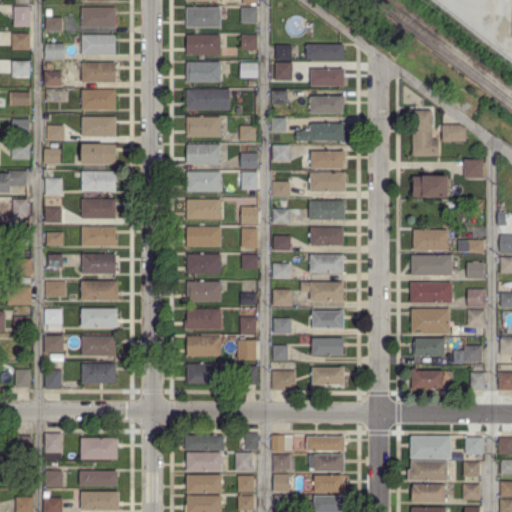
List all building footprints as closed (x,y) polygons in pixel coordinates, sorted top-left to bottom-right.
[(28,25),(12,25),(13,3),(29,3),(28,25)] [(113,27),(82,27),(82,8),(114,8),(113,27)] [(221,26),(187,26),(187,8),(221,8),(221,26)] [(257,21),(243,21),(243,8),(258,8),(257,21)] [(61,31),(46,30),(46,18),(61,18),(61,31)] [(28,49),(12,49),(12,33),(28,33),(28,49)] [(221,55),(188,55),(188,34),(221,34),(221,55)] [(114,53),(80,53),(80,43),(73,43),(73,35),(81,35),(114,35),(114,53)] [(258,49),(242,49),(242,35),(258,35),(258,49)] [(344,59),(308,58),(308,43),(344,44),(344,59)] [(61,58),(45,58),(45,44),(61,44),(61,58)] [(292,58),(277,58),(277,45),(292,45),(292,58)] [(10,61),(29,61),(30,76),(11,76),(10,61)] [(114,81),(81,81),(81,62),(114,62),(114,81)] [(221,82),(188,81),(188,62),(222,63),(221,82)] [(258,77),(241,77),(241,62),(258,62),(258,77)] [(292,80),(276,80),(277,62),(293,63),(292,80)] [(345,87),(316,86),(316,85),(311,85),(312,69),(341,70),(341,69),(345,69),(345,87)] [(44,85),(43,71),(60,71),(60,85),(44,85)] [(114,110),(82,109),(82,89),(114,89),(114,110)] [(230,109),(187,108),(187,90),(230,90),(230,109)] [(288,102),(273,102),(273,90),(289,90),(288,102)] [(30,105),(13,105),(13,92),(30,92),(30,105)] [(344,113),(311,113),(311,96),(340,96),(341,95),(345,95),(345,105),(344,105),(344,113)] [(438,155),(413,155),(413,111),(433,111),(432,138),(439,138),(438,155)] [(82,135),(82,117),(115,117),(115,135),(82,135)] [(221,136),(187,136),(187,117),(221,118),(221,136)] [(287,131),(273,131),(273,118),(288,118),(287,131)] [(29,134),(12,133),(12,119),(29,119),(29,134)] [(345,142),(342,142),(342,141),(297,140),(297,131),(302,132),(302,130),(311,130),(311,123),(341,124),(341,122),(345,122),(345,142)] [(466,141),(443,140),(443,124),(458,124),(466,128),(466,141)] [(63,140),(46,140),(46,126),(63,126),(63,140)] [(256,140),(240,140),(241,127),(257,127),(256,140)] [(29,159),(12,158),(12,144),(29,144),(29,159)] [(115,163),(81,163),(81,144),(115,144),(115,163)] [(221,165),(188,164),(188,145),(221,145),(221,165)] [(291,161),(274,161),(274,145),(291,145),(291,161)] [(60,164),(45,164),(45,149),(60,149),(60,164)] [(343,169),(311,168),(312,150),(342,151),(342,150),(345,150),(345,159),(344,159),(343,169)] [(258,168),(241,167),(241,153),(258,153),(258,168)] [(483,177),(464,177),(465,159),(483,160),(483,177)] [(24,186),(9,186),(9,172),(24,172),(24,186)] [(115,189),(82,189),(82,172),(115,172),(115,189)] [(221,191),(187,190),(187,172),(221,173),(221,191)] [(257,185),(242,185),(242,172),(257,172),(257,185)] [(346,192),(310,192),(311,172),(346,172),(346,192)] [(8,191),(0,191),(0,174),(8,174),(8,191)] [(448,197),(422,196),(422,195),(413,195),(413,176),(422,176),(423,176),(448,176),(448,197)] [(60,194),(45,194),(45,178),(60,178),(60,194)] [(291,195),(273,195),(273,181),(291,182),(291,195)] [(25,216),(13,216),(14,199),(26,199),(25,216)] [(114,218),(82,218),(82,199),(114,200),(114,218)] [(221,219),(187,219),(188,199),(221,200),(221,219)] [(345,219),(310,219),(310,200),(346,201),(345,219)] [(259,224),(242,224),(242,206),(259,206),(259,224)] [(60,221),(46,221),(46,208),(60,208),(60,221)] [(291,223),(273,223),(273,208),(291,209),(291,223)] [(506,225),(498,225),(498,212),(506,212),(506,225)] [(81,245),(81,227),(115,227),(115,245),(81,245)] [(221,246),(187,246),(187,227),(221,228),(221,246)] [(344,245),(311,245),(311,227),(345,227),(344,236),(346,236),(346,244),(344,244),(344,245)] [(258,247),(242,246),(242,228),(258,228),(258,247)] [(448,250),(413,249),(413,229),(449,230),(448,250)] [(11,230),(27,230),(27,245),(11,245),(11,230)] [(62,244),(48,244),(48,233),(62,233),(62,244)] [(511,253),(500,253),(500,235),(511,235),(511,253)] [(292,250),(274,250),(274,236),(292,236),(292,250)] [(484,251),(459,251),(459,239),(485,239),(484,251)] [(221,274),(188,274),(188,253),(221,254),(221,274)] [(49,271),(49,268),(48,268),(48,255),(60,254),(60,267),(58,267),(58,271),(49,271)] [(114,274),(81,273),(81,254),(114,255),(114,274)] [(258,269),(244,268),(244,254),(258,254),(258,269)] [(344,273),(311,272),(311,259),(304,259),(304,254),(311,255),(311,254),(344,254),(344,273)] [(452,275),(413,275),(413,254),(453,255),(453,258),(460,258),(460,271),(452,271),(452,275)] [(511,272),(500,272),(501,256),(511,256),(511,272)] [(28,275),(16,275),(16,259),(29,259),(28,275)] [(484,278),(467,278),(467,261),(484,262),(484,278)] [(291,278),(274,277),(274,263),(291,263),(291,278)] [(65,296),(45,296),(46,281),(65,281),(65,296)] [(116,299),(80,298),(80,290),(79,290),(79,286),(81,286),(81,281),(116,281),(116,299)] [(344,300),(310,299),(311,291),(301,291),(301,281),(311,281),(344,282),(344,300)] [(221,301),(188,300),(188,282),(222,282),(221,301)] [(452,302),(411,302),(411,282),(453,282),(452,291),(453,291),(453,295),(452,295),(452,302)] [(28,304),(8,304),(8,286),(29,286),(28,304)] [(485,306),(468,306),(469,288),(485,288),(485,306)] [(292,304),(274,304),(274,289),(293,290),(292,304)] [(256,304),(241,304),(241,291),(256,291),(256,304)] [(511,307),(501,307),(501,292),(511,292),(511,307)] [(116,328),(81,327),(81,308),(116,309),(116,328)] [(59,329),(47,329),(47,324),(45,324),(45,309),(61,309),(61,324),(59,324),(59,329)] [(221,329),(187,328),(188,309),(221,309),(221,329)] [(450,333),(413,332),(413,309),(450,309),(450,333)] [(485,326),(468,325),(468,309),(485,310),(485,326)] [(344,328),(312,327),(312,310),(340,310),(345,310),(344,328)] [(27,331),(13,331),(13,316),(28,316),(27,331)] [(257,332),(240,332),(240,316),(257,316),(257,332)] [(292,332),(274,332),(274,318),(292,318),(292,332)] [(61,352),(43,352),(43,336),(61,336),(61,352)] [(114,354),(82,354),(82,336),(114,337),(114,354)] [(221,355),(188,354),(188,336),(221,337),(221,355)] [(344,355),(312,355),(313,337),(344,338),(344,355)] [(444,354),(415,354),(415,353),(411,353),(411,348),(414,348),(414,342),(415,342),(415,337),(445,338),(444,343),(446,343),(446,347),(444,347),(444,354)] [(511,353),(500,353),(500,338),(511,338),(511,353)] [(256,360),(240,360),(240,344),(257,344),(256,360)] [(481,361),(464,361),(465,344),(481,344),(481,361)] [(288,359),(274,359),(274,345),(289,345),(288,359)] [(28,357),(14,357),(14,346),(28,346),(28,357)] [(82,383),(81,363),(115,363),(115,383),(82,383)] [(222,383),(187,383),(187,363),(222,363),(222,383)] [(258,384),(243,384),(243,365),(258,366),(258,384)] [(345,386),(341,386),(341,385),(312,384),(313,367),(340,367),(340,366),(345,366),(345,386)] [(415,389),(412,389),(412,368),(416,368),(416,370),(443,370),(443,377),(445,377),(445,380),(443,380),(443,388),(416,388),(415,389)] [(29,386),(15,386),(15,369),(29,369),(29,386)] [(59,388),(44,388),(45,371),(60,371),(59,388)] [(295,389),(272,388),(272,371),(296,371),(295,389)] [(485,389),(471,388),(471,372),(485,372),(485,389)] [(511,389),(499,389),(500,372),(511,372),(511,389)] [(260,449),(245,448),(245,433),(260,433),(260,449)] [(45,459),(44,434),(60,434),(60,458),(45,459)] [(225,450),(185,450),(185,435),(225,435),(225,438),(226,438),(226,442),(225,442),(225,450)] [(345,451),(340,451),(340,450),(339,450),(307,450),(307,436),(340,436),(340,435),(345,435),(345,451)] [(29,452),(15,451),(15,436),(30,437),(29,452)] [(293,451),(271,450),(271,436),(284,436),(293,437),(293,451)] [(451,458),(411,457),(411,436),(451,436),(451,458)] [(80,458),(80,450),(78,450),(78,447),(80,447),(80,437),(116,438),(116,458),(80,458)] [(482,454),(466,454),(466,437),(483,437),(482,454)] [(511,452),(499,452),(500,437),(511,437),(511,452)] [(222,471),(187,470),(187,451),(222,451),(222,457),(224,457),(224,461),(222,461),(222,471)] [(252,470),(236,470),(236,452),(252,453),(252,470)] [(345,473),(340,473),(340,471),(315,471),(315,467),(309,467),(309,454),(341,454),(341,452),(345,452),(345,473)] [(291,469),(274,469),(274,453),(290,454),(291,469)] [(511,473),(501,473),(501,459),(511,459),(511,473)] [(448,480),(409,480),(409,469),(412,469),(412,460),(448,461),(448,470),(450,470),(450,474),(448,474),(448,480)] [(480,476),(464,476),(464,461),(480,462),(480,476)] [(61,486),(43,486),(44,470),(61,470),(61,486)] [(116,485),(79,485),(79,471),(116,471),(116,485)] [(290,489),(274,489),(274,474),(290,474),(290,489)] [(343,493),(339,493),(339,492),(313,491),(304,491),(304,478),(313,478),(313,475),(339,475),(339,474),(343,474),(343,493)] [(222,493),(187,493),(187,475),(222,475),(222,478),(224,478),(224,483),(222,483),(222,493)] [(254,491),(238,491),(238,475),(254,475),(254,491)] [(511,495),(500,495),(501,481),(511,481),(511,495)] [(445,502),(411,501),(411,489),(414,484),(446,484),(445,498),(448,498),(447,501),(445,501),(445,502)] [(479,499),(464,498),(464,484),(479,484),(479,499)] [(80,510),(80,506),(79,506),(79,501),(81,501),(81,492),(117,492),(117,510),(80,510)] [(290,511),(275,511),(275,494),(290,494),(290,511)] [(222,511),(187,511),(187,495),(222,495),(222,499),(224,499),(224,504),(222,504),(222,511)] [(254,509),(238,509),(238,495),(254,495),(254,509)] [(344,511),(314,511),(315,495),(340,496),(340,495),(344,495),(344,511)] [(30,511),(16,511),(16,496),(30,496),(30,511)] [(44,511),(44,498),(61,498),(61,511),(44,511)] [(511,511),(501,511),(501,499),(511,499),(511,511)]
